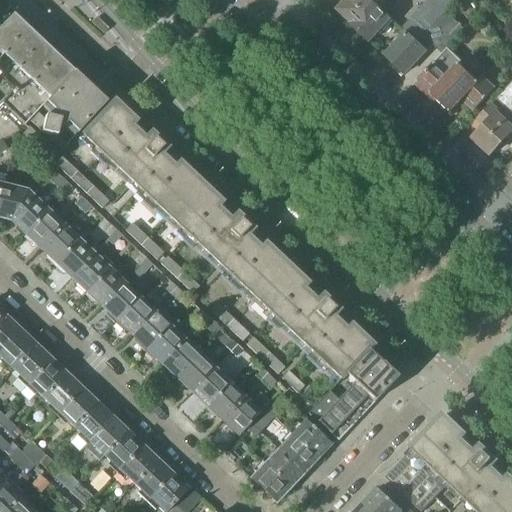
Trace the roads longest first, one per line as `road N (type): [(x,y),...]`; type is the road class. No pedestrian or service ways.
road 1 (tertiary): [(96,0),(192,112),(453,364)]
road 2 (residential): [(0,277),(250,511)]
road 3 (tertiary): [(470,221),(253,27)]
road 4 (residential): [(318,511),(453,364)]
